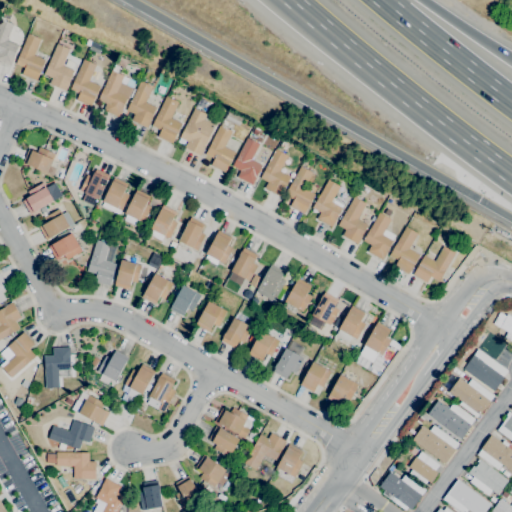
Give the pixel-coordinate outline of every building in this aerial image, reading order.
[(10,66),(0,61),(0,19),(13,24),(6,40),(18,45),(13,58),(10,66)] [(36,80),(21,74),(24,67),(15,64),(27,33),(40,39),(33,55),(44,60),(36,80)] [(98,51),(89,47),(91,41),(100,45),(98,51)] [(65,90),(49,83),(52,77),(44,73),(56,44),(69,49),(62,65),(73,70),(68,83),(65,90)] [(90,106),(76,100),(79,93),(70,89),(83,59),(96,65),(90,78),(99,83),(98,85),(100,86),(90,106)] [(118,117),(103,110),(106,104),(97,100),(111,70),(112,71),(115,64),(120,67),(117,73),(135,81),(118,117)] [(147,127),(131,120),(134,114),(126,110),(140,80),(152,86),(145,102),(156,108),(150,120),(151,120),(147,127)] [(172,143),(157,136),(160,130),(152,126),(166,96),(178,102),(170,118),(181,123),(172,143)] [(196,105),(199,98),(206,101),(203,108),(196,105)] [(200,155),(184,147),(187,141),(179,137),(194,108),(206,114),(203,120),(214,125),(203,147),(204,148),(200,155)] [(238,126),(224,119),(228,111),(242,118),(238,126)] [(225,172),(210,165),(214,159),(205,154),(220,125),(232,131),(224,147),(235,152),(225,172)] [(252,185),(237,177),(240,170),(232,166),(247,138),(259,144),(251,159),(262,165),(255,177),(256,177),(252,185)] [(47,173),(22,163),(28,149),(37,152),(39,147),(55,154),(47,173)] [(279,196),(264,188),(267,182),(260,178),(275,149),(287,155),(279,171),(290,177),(279,196)] [(303,214),(289,206),(295,197),(286,192),(300,166),(303,161),(306,163),(303,167),(312,173),(304,188),(314,194),(303,214)] [(98,200),(84,193),(83,193),(79,191),(87,175),(91,177),(95,168),(109,175),(107,179),(108,179),(98,200)] [(119,214),(102,206),(104,202),(102,201),(114,177),(127,184),(123,192),(129,195),(119,214)] [(332,227),(317,218),(320,212),(312,207),(327,179),(339,186),(331,201),(332,202),(336,196),(345,201),(334,220),(336,220),(332,227)] [(30,214),(22,201),(30,196),(27,191),(43,183),(46,188),(54,183),(61,195),(30,214)] [(135,225),(124,220),(126,214),(124,213),(136,189),(149,196),(145,204),(151,207),(144,221),(138,219),(135,225)] [(357,244),(342,235),(345,229),(337,225),(354,196),(365,203),(357,219),(367,224),(361,236),(361,237),(357,244)] [(161,241),(149,235),(152,230),(150,229),(163,205),(176,212),(172,220),(177,222),(169,238),(164,235),(161,241)] [(46,240),(38,227),(46,223),(43,218),(44,217),(40,209),(44,207),(48,213),(45,214),(46,216),(59,209),(62,214),(65,212),(73,224),(46,240)] [(390,219),(384,229),(394,235),(392,240),(382,259),(367,251),(371,245),(363,240),(379,212),(390,219)] [(178,241),(190,217),(203,224),(199,231),(205,234),(197,250),(178,241)] [(408,274),(394,266),(397,260),(389,255),(405,227),(417,233),(408,248),(419,254),(408,274)] [(215,267),(204,261),(207,255),(205,254),(218,230),(231,237),(227,245),(232,248),(224,264),(218,261),(215,267)] [(66,260),(63,255),(56,259),(48,246),(72,233),(82,251),(66,260)] [(109,286),(94,281),(96,274),(86,271),(96,240),(109,244),(104,260),(116,264),(109,286)] [(174,249),(169,246),(172,241),(177,243),(174,249)] [(426,282),(412,274),(424,255),(435,261),(443,246),(455,253),(438,281),(430,276),(426,282)] [(239,286),(228,280),(232,272),(230,271),(243,247),(257,255),(252,263),(257,265),(249,281),(243,278),(239,286)] [(155,269),(147,264),(154,253),(162,257),(155,269)] [(129,289),(114,285),(121,259),(141,265),(136,282),(131,281),(129,289)] [(273,302),(266,298),(266,297),(256,292),(258,287),(257,287),(270,264),(284,271),(280,278),(285,280),(273,302)] [(155,304),(141,297),(155,273),(172,283),(164,299),(159,296),(155,304)] [(256,287),(249,283),(254,274),(261,278),(256,287)] [(302,311),(285,301),(298,278),(310,285),(306,293),(311,296),(302,311)] [(182,316),(170,309),(182,285),(200,295),(192,310),(187,308),(182,316)] [(329,325),(311,314),(325,291),(338,299),(333,307),(338,310),(329,325)] [(208,332),(195,324),(208,301),(226,311),(218,326),(213,324),(208,332)] [(0,339),(0,309),(5,307),(5,306),(12,302),(21,317),(15,321),(19,328),(0,339)] [(347,343),(335,335),(339,329),(338,328),(351,305),(364,313),(360,321),(365,324),(356,339),(351,336),(347,343)] [(511,341),(504,337),(507,332),(499,327),(507,314),(511,316),(511,341)] [(234,348),(220,341),(233,317),(252,327),(243,343),(238,340),(234,348)] [(372,362),(359,355),(377,322),(390,329),(386,337),(390,340),(381,355),(377,352),(372,362)] [(261,361),(248,354),(261,330),(279,340),(270,356),(266,353),(261,361)] [(11,378),(0,366),(0,364),(6,360),(0,353),(23,332),(34,343),(28,348),(35,356),(11,378)] [(495,357),(503,344),(486,334),(478,347),(495,357)] [(286,378),(273,371),(285,348),(288,349),(292,341),(303,347),(298,355),(304,358),(296,374),(290,371),(286,378)] [(45,388),(44,356),(53,355),(53,348),(69,347),(70,355),(69,355),(70,369),(58,369),(58,387),(45,388)] [(115,381),(97,371),(105,356),(110,358),(115,350),(127,357),(115,381)] [(474,354),(506,377),(497,389),(465,366),(474,354)] [(312,392),(300,385),(313,361),(330,371),(322,387),(317,384),(312,392)] [(136,400),(126,394),(129,388),(123,385),(132,369),(137,372),(142,364),(155,371),(142,394),(140,394),(136,400)] [(163,412),(158,409),(147,403),(150,397),(149,396),(161,373),(174,380),(170,388),(175,390),(163,412)] [(339,405),(327,398),(340,374),(358,384),(349,400),(344,397),(339,405)] [(476,417),(459,404),(461,401),(448,391),(459,377),(467,384),(471,378),(494,396),(476,417)] [(102,426),(71,409),(81,391),(103,403),(101,408),(109,412),(102,426)] [(69,405),(64,401),(67,397),(72,401),(69,405)] [(460,439),(427,413),(437,400),(448,408),(453,403),(474,419),(470,425),(471,425),(460,439)] [(244,439),(237,435),(238,433),(217,423),(218,422),(215,421),(222,408),(230,412),(232,407),(247,416),(246,418),(253,421),(244,439)] [(511,441),(497,430),(510,412),(511,413),(511,441)] [(63,450),(58,448),(60,443),(48,439),(52,425),(68,431),(73,420),(94,427),(88,442),(82,440),(78,449),(65,445),(63,450)] [(444,464),(411,439),(422,425),(429,430),(433,425),(458,443),(454,449),(455,450),(444,464)] [(229,457),(213,448),(215,444),(211,442),(212,441),(208,439),(215,426),(219,428),(220,427),(223,429),(223,430),(238,439),(231,453),(229,457)] [(256,469),(244,462),(260,434),(267,439),(271,433),(286,441),(282,449),(281,449),(275,460),(264,454),(256,469)] [(511,472),(501,465),(497,470),(477,454),(480,449),(491,435),(501,443),(503,440),(509,444),(507,446),(511,449),(511,472)] [(294,478),(275,467),(289,443),(302,451),(297,459),(303,462),(294,478)] [(424,485),(408,473),(411,469),(408,467),(415,456),(416,457),(421,451),(439,465),(434,471),(437,472),(429,482),(427,481),(424,485)] [(95,479),(86,479),(86,478),(73,478),(73,466),(56,466),(56,452),(89,453),(88,461),(95,462),(95,479)] [(214,487),(199,477),(202,472),(195,467),(203,455),(225,470),(224,472),(229,475),(221,485),(217,482),(214,487)] [(487,495),(469,481),(473,477),(467,472),(473,465),(475,467),(478,463),(476,461),(478,459),(480,460),(508,480),(497,494),(492,490),(487,495)] [(405,510),(382,493),(384,490),(379,487),(390,471),(401,480),(405,474),(425,489),(421,495),(410,510),(407,507),(405,510)] [(184,510),(175,494),(179,491),(175,483),(188,475),(202,499),(184,510)] [(116,511),(92,511),(97,503),(95,502),(97,498),(95,497),(101,486),(105,478),(121,486),(117,493),(125,497),(121,504),(116,511)] [(483,511),(471,511),(468,509),(465,511),(464,511),(463,511),(462,511),(459,511),(442,499),(457,479),(490,504),(483,511)] [(141,510),(138,493),(143,492),(142,488),(143,487),(142,483),(158,480),(159,489),(162,507),(147,509),(146,509),(141,510)] [(505,499),(500,495),(504,491),(508,494),(505,499)] [(511,511),(493,511),(491,511),(500,498),(510,506),(511,503),(511,511)]
